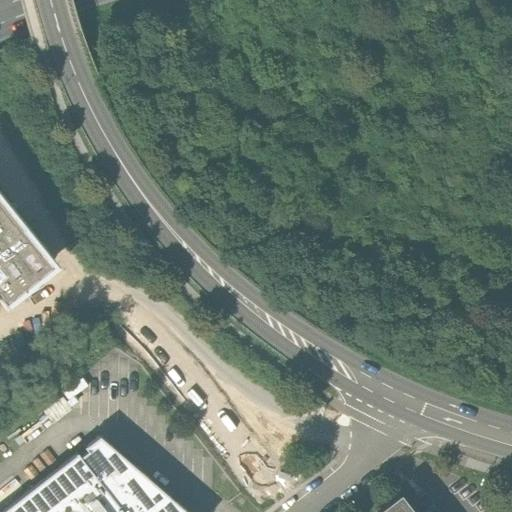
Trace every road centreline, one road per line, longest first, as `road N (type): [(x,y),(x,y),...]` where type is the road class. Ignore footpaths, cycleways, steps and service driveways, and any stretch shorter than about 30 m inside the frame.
road 1 (tertiary): [(49,0),(87,106),(159,220),(279,330),(400,401)]
road 2 (residential): [(400,401),(374,448),(305,511)]
